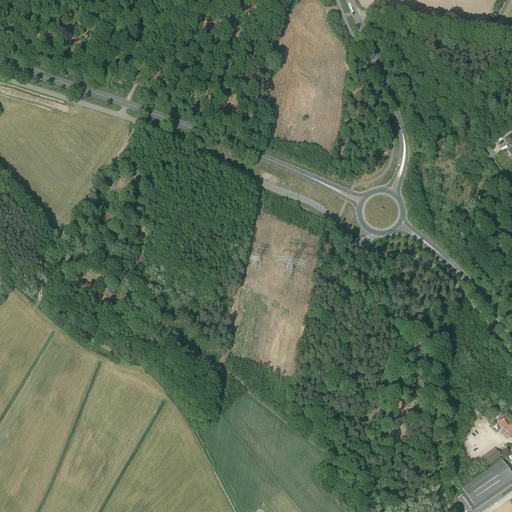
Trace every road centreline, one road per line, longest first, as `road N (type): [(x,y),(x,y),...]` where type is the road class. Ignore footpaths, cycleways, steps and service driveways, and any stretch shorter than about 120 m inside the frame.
road 1 (unclassified): [(361,251),(322,209),(188,144),(0,77)]
road 2 (primary): [(361,201),(160,116),(0,63)]
road 3 (unclassified): [(511,355),(466,296),(423,259),(361,251)]
road 4 (primary): [(391,191),(403,137),(354,12)]
road 5 (unknown): [(356,184),(359,119),(321,8)]
road 6 (unclassified): [(511,41),(354,12)]
road 7 (primary): [(511,334),(452,265),(400,224)]
road 8 (track): [(139,121),(59,248)]
road 9 (track): [(511,53),(448,125),(404,153)]
road 10 (track): [(121,115),(183,0)]
road 11 (unknown): [(0,2),(67,7),(127,0)]
